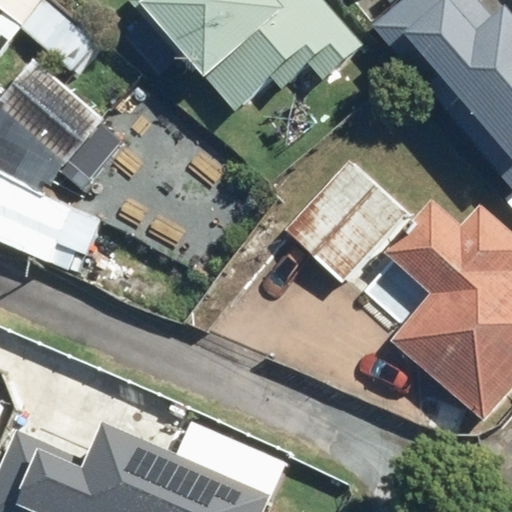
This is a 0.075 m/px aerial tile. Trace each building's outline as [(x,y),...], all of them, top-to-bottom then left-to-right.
[(0,0),(0,239),(57,265),(67,248),(96,259),(109,222),(0,166),(0,66),(28,32),(81,77),(105,49),(57,0),(0,0)] [(374,47),(329,0),(141,0),(135,6),(246,124),(286,87),(294,96),(315,76),(328,91),(374,47)] [(511,184),(511,16),(506,21),(489,0),(414,0),(378,29),(509,187),(511,184)] [(41,67),(2,110),(73,174),(112,131),(41,67)] [(352,288),(414,216),(356,166),(294,238),(352,288)] [(442,293),(396,347),(491,428),(511,403),(511,226),(491,209),(471,232),(440,205),(397,254),(442,293)] [(0,439),(13,410),(0,403),(0,439)] [(103,468),(23,432),(0,482),(0,511),(277,511),(283,500),(122,427),(103,468)]
